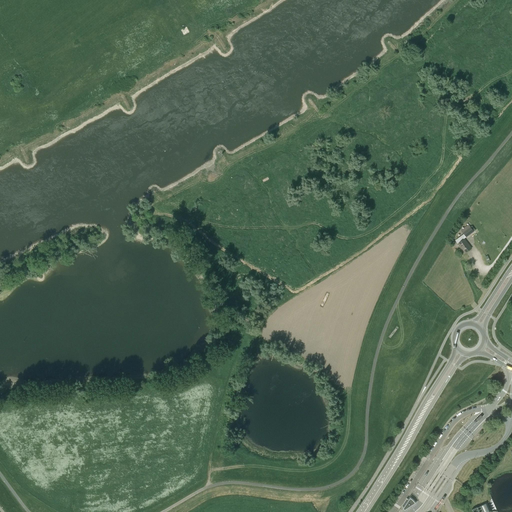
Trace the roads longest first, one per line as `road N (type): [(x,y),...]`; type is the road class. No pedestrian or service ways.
road 1 (primary): [(362,511),(460,350)]
road 2 (track): [(207,486),(229,362)]
